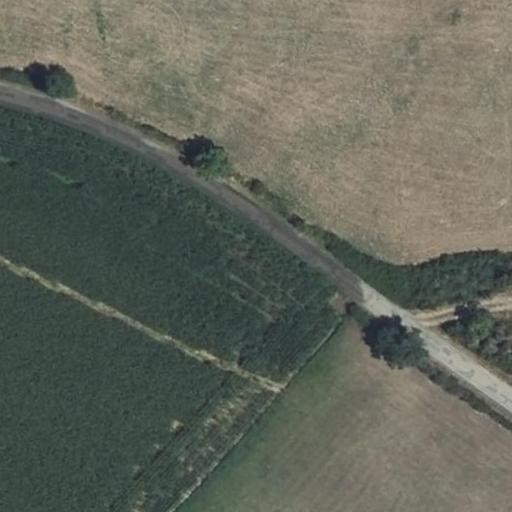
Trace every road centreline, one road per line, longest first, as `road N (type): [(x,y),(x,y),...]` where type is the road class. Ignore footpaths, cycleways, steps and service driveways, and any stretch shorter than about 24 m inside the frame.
road 1 (unclassified): [(0,99),(65,112),(217,187),(511,405)]
road 2 (track): [(393,318),(511,300)]
